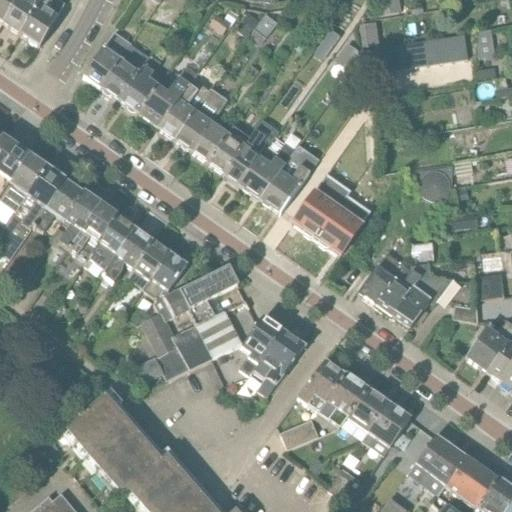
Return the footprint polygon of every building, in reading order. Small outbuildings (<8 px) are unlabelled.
[(0,0),(0,25),(3,27),(18,0),(0,0)] [(18,37),(41,1),(41,0),(18,0),(3,27),(18,37)] [(169,0),(167,5),(181,14),(190,0),(169,0)] [(375,0),(378,19),(401,16),(398,0),(375,0)] [(39,51),(57,21),(47,14),(51,7),(45,4),(41,1),(18,37),(39,51)] [(254,34),(266,43),(277,28),(265,19),(261,25),(254,34)] [(478,61),(494,58),(490,33),(479,35),(478,61)] [(99,92),(131,49),(123,44),(113,37),(83,81),(99,92)] [(464,39),(450,41),(454,65),(467,63),(464,39)] [(450,41),(437,43),(441,67),(454,65),(450,41)] [(437,43),(424,45),(428,69),(441,67),(437,43)] [(424,45),(411,47),(415,71),(428,69),(424,45)] [(350,75),(359,63),(357,54),(347,47),(335,64),(350,75)] [(411,47),(398,49),(402,73),(415,71),(411,47)] [(99,92),(118,106),(149,62),(131,49),(99,92)] [(398,49),(385,51),(389,75),(402,73),(398,49)] [(385,51),(372,53),(376,77),(389,75),(385,51)] [(372,53),(359,55),(363,79),(376,77),(372,53)] [(160,67),(159,66),(150,60),(149,62),(118,106),(136,119),(160,85),(169,73),(160,67)] [(136,119),(158,133),(192,83),(196,78),(190,74),(185,71),(171,93),(160,85),(136,119)] [(495,72),(477,75),(478,85),(496,82),(495,72)] [(175,145),(208,95),(192,83),(158,133),(175,145)] [(190,156),(214,121),(226,105),(210,93),(208,95),(175,145),(190,156)] [(207,168),(227,139),(218,132),(222,127),(222,126),(214,121),(190,156),(207,168)] [(223,179),(239,190),(264,155),(258,150),(264,141),(263,141),(271,131),(262,124),(249,142),(223,179)] [(207,168),(223,179),(249,142),(233,131),(227,139),(207,168)] [(0,200),(27,159),(1,142),(0,143),(0,200)] [(239,190),(259,204),(288,163),(294,155),(284,148),(274,162),(264,155),(239,190)] [(0,220),(6,211),(14,216),(46,172),(27,159),(0,200),(0,220)] [(279,218),(307,180),(308,177),(299,170),(299,171),(288,163),(259,204),(279,218)] [(453,210),(451,193),(452,169),(403,177),(419,188),(420,197),(425,203),(432,206),(440,205),(448,211),(453,210)] [(0,257),(10,264),(33,231),(65,186),(56,179),(58,178),(50,172),(49,174),(46,172),(14,216),(0,236),(0,257)] [(325,179),(292,227),(302,235),(303,238),(310,243),(313,242),(316,244),(347,200),(350,196),(325,179)] [(54,221),(62,226),(82,198),(65,186),(33,231),(43,237),(54,221)] [(63,251),(66,253),(98,209),(82,198),(62,226),(46,247),(55,253),(57,251),(61,254),(63,251)] [(347,200),(316,244),(317,245),(318,249),(324,253),(328,252),(339,260),(369,217),(347,200)] [(96,250),(98,247),(116,221),(98,209),(66,253),(77,261),(89,244),(96,250)] [(475,233),(473,219),(443,222),(445,236),(475,233)] [(93,266),(105,274),(133,233),(116,221),(98,247),(106,254),(102,259),(93,253),(87,262),(93,266)] [(123,269),(130,274),(151,245),(133,233),(105,274),(101,280),(112,288),(121,276),(121,272),(123,269)] [(418,244),(417,260),(433,261),(434,245),(418,244)] [(126,283),(142,294),(168,258),(151,245),(130,274),(131,275),(126,283)] [(357,298),(374,310),(403,269),(386,257),(357,298)] [(162,294),(166,297),(186,270),(168,258),(142,294),(154,302),(157,302),(162,294)] [(88,273),(93,266),(87,262),(84,266),(82,269),(88,273)] [(374,310),(391,322),(420,281),(403,269),(374,310)] [(203,308),(202,307),(237,289),(227,270),(152,308),(158,320),(160,320),(164,327),(173,322),(174,323),(188,316),(195,330),(210,322),(203,308)] [(391,322),(408,334),(445,283),(427,282),(427,277),(422,277),(421,281),(420,281),(391,322)] [(504,300),(501,277),(474,281),(476,304),(504,300)] [(452,323),(477,328),(476,313),(454,309),(452,323)] [(160,320),(158,320),(141,329),(152,351),(171,341),(164,327),(160,320)] [(235,386),(248,381),(281,336),(261,322),(239,352),(249,359),(246,363),(247,363),(238,373),(234,371),(228,380),(235,386)] [(486,377),(496,362),(505,348),(511,336),(511,322),(509,323),(507,326),(505,327),(497,339),(485,331),(465,362),(486,377)] [(212,363),(211,362),(195,330),(171,341),(177,352),(189,374),(212,363)] [(255,394),(265,400),(266,402),(279,383),(280,383),(303,351),(281,336),(248,381),(260,389),(256,393),(255,393),(255,394)] [(511,352),(505,348),(496,362),(486,377),(498,385),(498,386),(511,395),(511,352)] [(189,374),(177,352),(158,361),(155,363),(164,381),(166,386),(189,374)] [(306,410),(316,418),(344,379),(323,366),(296,403),(306,410)] [(339,433),(345,424),(366,393),(344,378),(344,379),(316,418),(315,422),(331,435),(334,430),(339,433)] [(345,424),(366,438),(387,408),(366,393),(345,424)] [(211,511),(104,399),(65,434),(121,499),(122,499),(127,494),(142,511),(211,511)] [(383,461),(388,453),(409,423),(387,408),(366,438),(361,445),(383,461)] [(291,432),(279,437),(286,455),(318,441),(310,424),(291,432)] [(443,490),(445,492),(465,462),(434,440),(406,480),(407,481),(408,479),(436,500),(443,490)] [(445,492),(473,511),(475,511),(495,483),(465,462),(445,492)] [(327,494),(344,507),(352,481),(341,474),(327,494)] [(475,511),(504,511),(511,502),(511,494),(495,483),(475,511)] [(72,511),(61,498),(52,506),(49,502),(50,502),(49,500),(34,511),(72,511)] [(401,511),(389,503),(382,511),(401,511)]
